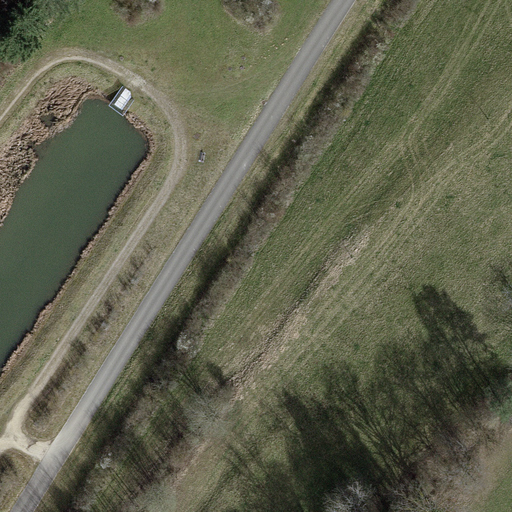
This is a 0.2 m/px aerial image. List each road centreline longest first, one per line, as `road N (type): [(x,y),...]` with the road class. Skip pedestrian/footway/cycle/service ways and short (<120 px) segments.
road 1 (track): [(23,511),(347,0)]
road 2 (track): [(168,187),(8,433)]
road 3 (track): [(0,118),(40,68),(61,58),(96,61),(161,104),(172,121),(177,161),(168,187)]
